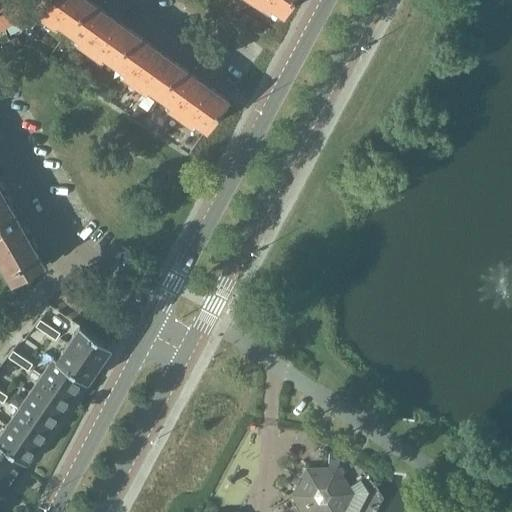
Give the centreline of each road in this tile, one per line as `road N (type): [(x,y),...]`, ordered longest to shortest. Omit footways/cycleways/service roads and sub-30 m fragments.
road 1 (tertiary): [(183,351),(372,0)]
road 2 (tertiary): [(326,0),(152,334)]
road 3 (tertiary): [(152,334),(54,511)]
road 4 (tertiary): [(98,511),(183,351)]
road 5 (residential): [(77,251),(0,118)]
